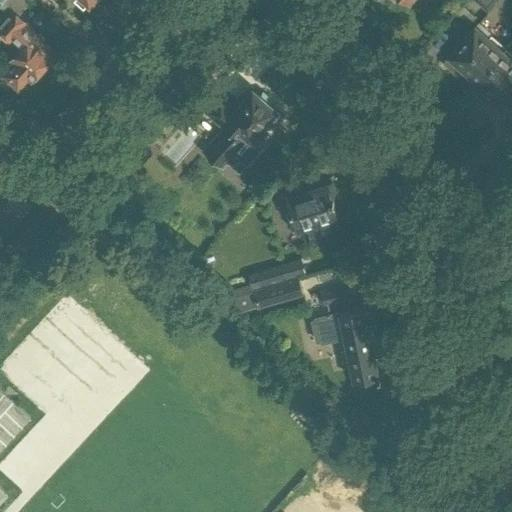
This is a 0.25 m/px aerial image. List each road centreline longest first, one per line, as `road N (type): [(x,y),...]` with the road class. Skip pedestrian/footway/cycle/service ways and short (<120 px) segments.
road 1 (residential): [(468,511),(457,324),(437,207),(407,127),(325,0)]
road 2 (residential): [(0,234),(207,0)]
